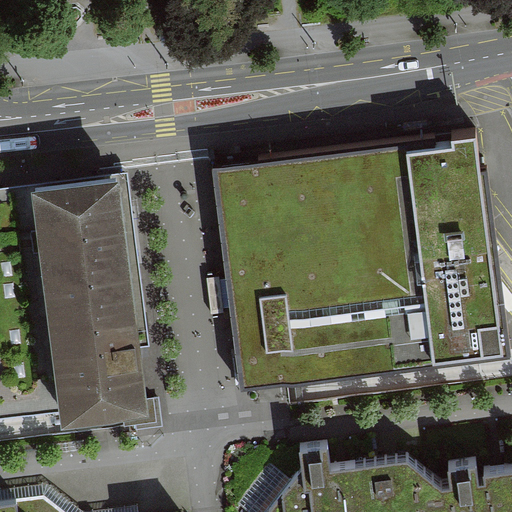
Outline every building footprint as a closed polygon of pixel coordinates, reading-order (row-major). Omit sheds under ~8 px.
[(407,128),(216,152),(217,165),(245,378),(510,345),(485,153),(481,121),(458,124),(459,132),(409,138),(407,128)] [(126,168),(0,183),(0,415),(53,409),(54,420),(55,428),(145,417),(137,347),(148,346),(128,186),(126,168)] [(256,504),(248,511),(366,511),(360,462),(328,466),(325,439),(267,447),(270,475),(256,504)] [(402,454),(360,462),(366,511),(511,511),(511,464),(479,467),(477,460),(416,465),(402,454)] [(125,511),(126,511),(120,511),(68,511),(40,494),(0,499),(0,511),(125,511)]
